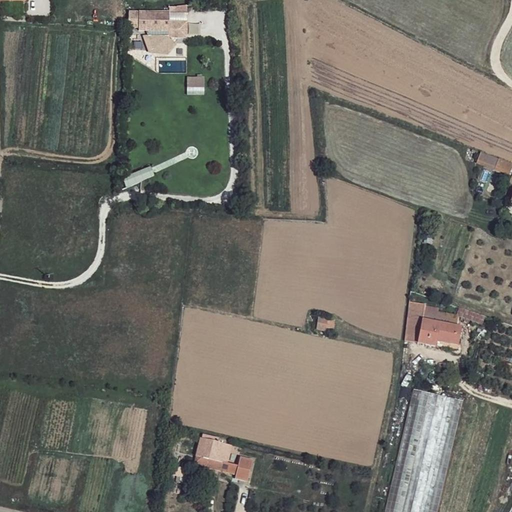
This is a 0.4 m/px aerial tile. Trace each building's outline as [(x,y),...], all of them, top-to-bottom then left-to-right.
[(188,9),(171,8),(170,15),(188,16),(188,9)] [(170,15),(130,12),(129,14),(129,27),(129,30),(139,30),(139,33),(146,33),(149,40),(153,52),(167,54),(174,47),(168,41),(168,40),(186,41),(187,26),(170,25),(170,15)] [(202,83),(185,82),(185,92),(201,92),(202,83)] [(511,169),(511,163),(483,150),(480,159),(511,172),(511,169)] [(438,303),(423,301),(422,315),(456,320),(457,309),(438,306),(438,303)] [(456,320),(422,315),(419,339),(437,341),(438,336),(459,339),(462,321),(456,320)] [(329,320),(318,318),(317,330),(327,332),(328,328),(329,320)] [(459,339),(438,336),(437,341),(459,344),(459,339)] [(473,365),(463,362),(458,376),(470,379),(473,365)] [(462,406),(412,394),(384,511),(436,511),(446,472),(462,406)] [(238,467),(227,464),(231,446),(229,445),(221,443),(218,443),(219,440),(202,436),(201,439),(198,458),(216,462),(214,469),(236,474),(238,467)] [(216,462),(198,458),(196,465),(214,469),(216,462)] [(254,461),(242,458),(237,477),(249,481),(254,461)]
